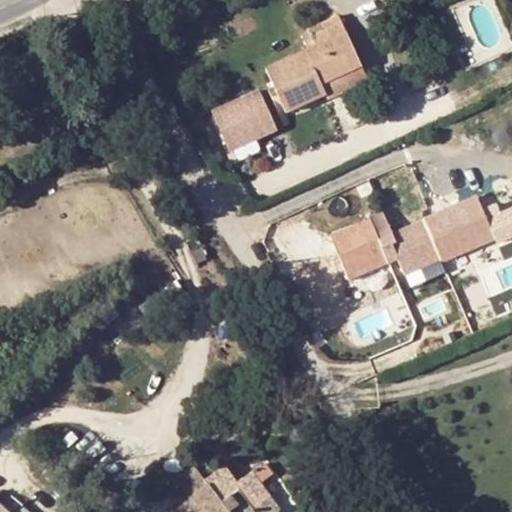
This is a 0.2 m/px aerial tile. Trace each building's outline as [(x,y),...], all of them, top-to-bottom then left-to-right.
[(255,130),(250,119),(292,99),(287,87),(328,69),(305,21),(273,35),(279,51),(229,73),(239,94),(196,113),(211,150),(255,130)] [(295,105),(336,85),(333,80),(328,69),(287,87),(292,99),(295,105)] [(479,196),(424,220),(442,261),(465,251),(497,237),(479,196)] [(407,276),(442,261),(424,220),(395,233),(384,207),(368,214),(370,219),(332,235),(351,279),(399,258),(407,276)] [(465,251),(442,261),(447,273),(470,263),(465,251)] [(189,485),(167,499),(175,511),(254,511),(276,497),(247,458),(215,480),(204,465),(184,478),(189,485)] [(12,511),(0,501),(0,511),(12,511)]
